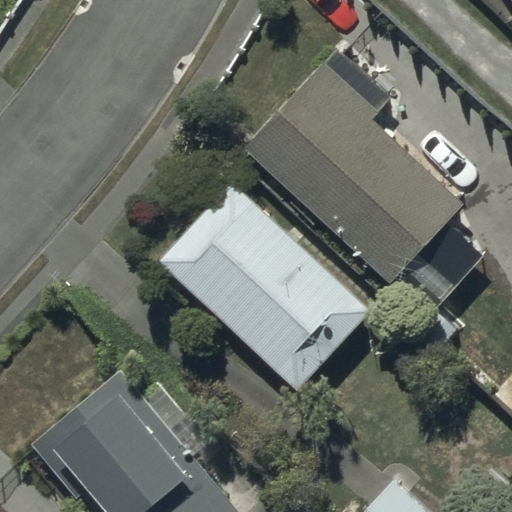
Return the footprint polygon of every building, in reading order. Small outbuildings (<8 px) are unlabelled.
[(398,83),(346,33),(253,130),(393,264),(467,188),(379,104),(398,83)] [(378,294),(239,164),(165,243),(303,373),(378,294)] [(154,382),(126,352),(38,431),(87,484),(89,482),(115,511),(241,511),(252,502),(175,416),(192,401),(165,372),(154,382)] [(448,511),(393,459),(342,511),(448,511)] [(318,511),(308,503),(299,511),(318,511)]
